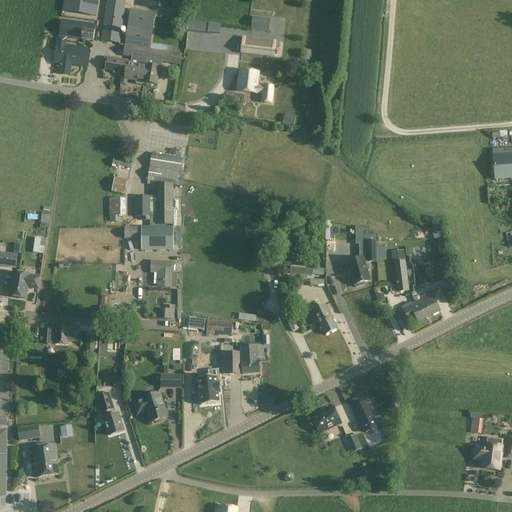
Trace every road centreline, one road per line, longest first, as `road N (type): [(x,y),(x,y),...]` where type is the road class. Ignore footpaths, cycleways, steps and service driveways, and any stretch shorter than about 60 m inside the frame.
road 1 (tertiary): [(157,468),(511,295)]
road 2 (unclassified): [(511,501),(246,493),(157,468)]
road 3 (track): [(511,125),(406,134),(388,124),(394,0)]
road 4 (unclassified): [(0,81),(166,110)]
